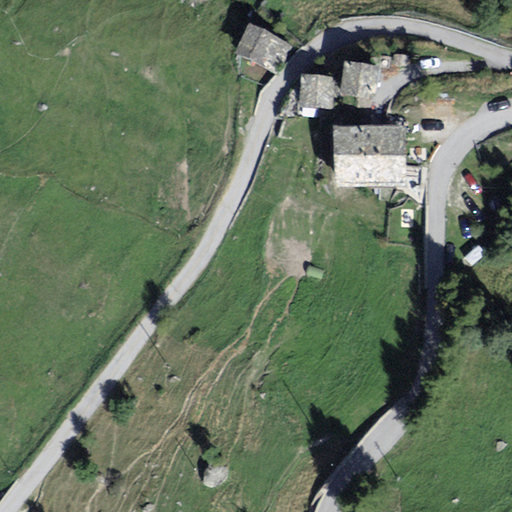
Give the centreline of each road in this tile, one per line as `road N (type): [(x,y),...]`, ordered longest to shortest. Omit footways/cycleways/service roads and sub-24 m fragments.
road 1 (unclassified): [(9,511),(194,268),(272,96),(303,57),(334,31),(373,23),(430,30),(511,58)]
road 2 (unclassified): [(511,113),(472,128),(443,168),(428,376),(404,418),(350,473),(332,511)]
